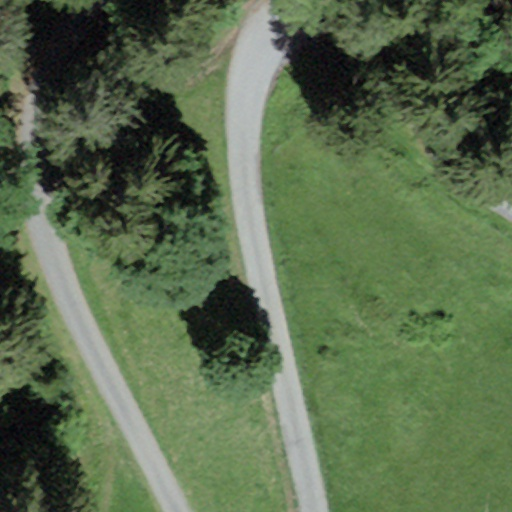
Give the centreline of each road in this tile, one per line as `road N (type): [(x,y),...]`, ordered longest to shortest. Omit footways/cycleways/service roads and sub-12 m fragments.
road 1 (unclassified): [(511,207),(438,157),(377,45),(355,23),(302,18),(270,39),(249,82),(243,159),(313,511)]
road 2 (track): [(87,0),(51,70),(31,189),(50,260),(172,511)]
